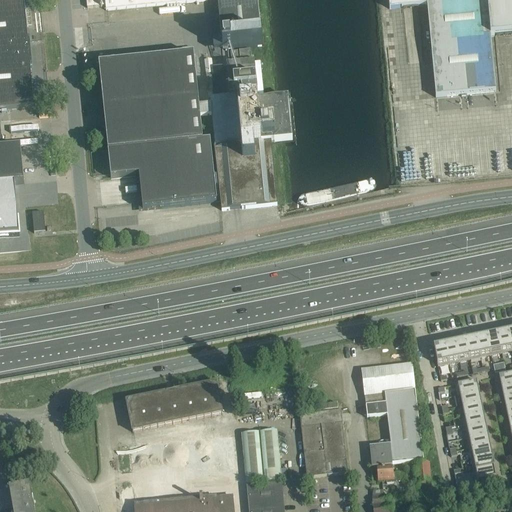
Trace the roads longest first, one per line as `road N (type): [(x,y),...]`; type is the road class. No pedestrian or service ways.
road 1 (motorway): [(0,356),(511,255)]
road 2 (motorway): [(511,230),(0,329)]
road 3 (secondary): [(87,277),(511,197)]
road 4 (secondary): [(51,426),(58,402),(94,380),(415,314)]
road 5 (unclassified): [(87,277),(63,0)]
road 6 (unknown): [(67,36),(203,23),(218,82)]
road 7 (residential): [(421,342),(451,494)]
road 8 (unknown): [(511,111),(423,118),(409,75)]
road 9 (unknown): [(309,375),(351,411),(354,365),(383,359)]
